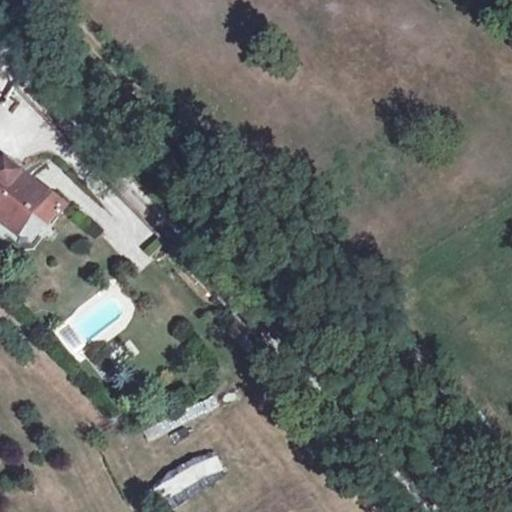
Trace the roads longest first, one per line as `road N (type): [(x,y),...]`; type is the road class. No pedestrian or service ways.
road 1 (track): [(435,511),(0,41)]
road 2 (track): [(48,0),(281,249)]
